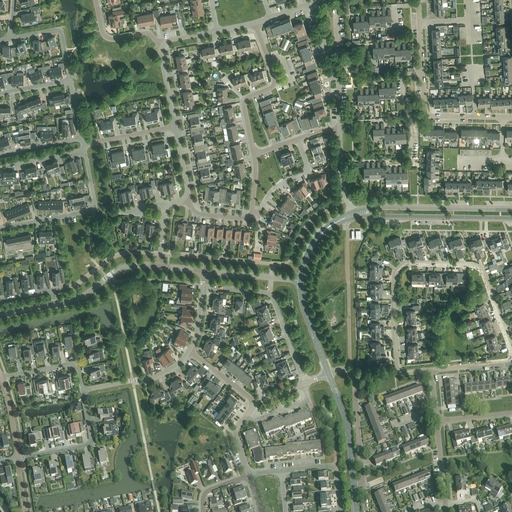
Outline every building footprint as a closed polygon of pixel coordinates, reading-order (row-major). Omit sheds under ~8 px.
[(442,7),(434,8),(435,14),(443,14),(442,9),(447,9),(447,6),(442,7)] [(33,24),(38,23),(36,17),(35,18),(34,14),(40,13),(39,7),(31,9),(32,13),(21,15),(22,21),(24,20),(25,25),(29,24),(30,25),(31,25),(32,25),(33,24)] [(202,8),(192,10),(193,15),(191,16),(192,19),(198,18),(197,15),(203,13),(202,8)] [(123,16),(122,10),(114,11),(112,12),(113,15),(108,16),(109,21),(120,19),(119,16),(123,16)] [(154,17),(157,16),(155,10),(152,11),(153,13),(148,14),(149,24),(155,23),(154,17)] [(175,12),(170,13),(170,15),(172,25),(178,24),(177,18),(180,17),(178,11),(175,12)] [(140,16),(139,13),(133,15),(135,21),(137,20),(139,26),(144,25),(142,15),(140,16)] [(124,22),(124,18),(120,19),(109,21),(111,26),(117,25),(117,28),(123,27),(123,24),(124,22)] [(275,35),(280,33),(290,29),(291,29),(294,28),(298,40),(295,41),(296,43),(297,43),(306,69),(303,70),(304,72),(307,71),(317,67),(307,39),(309,39),(303,22),(292,26),(290,18),(265,27),(269,37),(275,35)] [(440,36),(440,35),(440,32),(446,32),(446,25),(436,26),(436,30),(431,30),(432,37),(440,36)] [(496,33),(504,33),(504,26),(496,27),(496,32),(492,32),(492,34),(496,34),(496,33)] [(496,39),(504,39),(504,33),(496,33),(496,34),(496,38),(492,38),(492,41),(496,41),(496,39)] [(440,42),(440,41),(440,37),(444,37),(444,35),(440,35),(440,36),(432,37),(432,43),(440,42)] [(44,41),(46,50),(53,48),(53,46),(56,45),(55,41),(56,41),(55,37),(53,37),(53,36),(48,39),(48,40),(44,41)] [(243,40),(246,54),(249,54),(248,49),(251,48),(254,47),(253,41),(250,42),(250,39),(249,38),(247,38),(247,40),(243,40)] [(497,46),(505,45),(504,39),(496,39),(496,41),(497,45),(492,45),(493,47),(497,47),(497,46)] [(46,50),(44,41),(40,42),(40,40),(34,40),(34,41),(32,41),(33,46),(34,45),(34,49),(38,49),(38,51),(46,50)] [(246,54),(243,40),(240,41),(240,40),(237,40),(237,42),(238,44),(235,45),(236,51),(239,50),(243,50),(244,55),(246,54)] [(236,51),(235,45),(232,45),(232,43),(231,41),(229,42),(229,43),(226,44),(228,58),(231,57),(230,52),(234,52),(233,52),(236,51)] [(441,49),(441,48),(440,44),(444,43),(444,41),(440,41),(440,42),(432,43),(432,49),(441,49)] [(14,47),(15,56),(23,54),(22,52),(26,51),(25,47),(25,43),(23,43),(23,42),(17,45),(18,46),(14,47)] [(228,58),(226,44),(222,45),(222,43),(219,44),(220,45),(219,45),(220,48),(217,48),(218,54),(221,54),(225,53),(226,58),(228,58)] [(218,54),(217,48),(214,49),(214,46),(214,45),(211,45),(211,47),(208,48),(210,61),(213,61),(212,56),(216,55),(218,54)] [(494,51),(493,51),(493,53),(497,53),(497,52),(505,52),(505,45),(497,46),(497,47),(494,47),(494,51)] [(15,56),(14,47),(10,48),(9,46),(3,46),(3,47),(2,47),(3,51),(4,55),(8,55),(8,57),(15,56)] [(210,61),(208,48),(204,48),(204,47),(201,47),(202,49),(202,51),(199,52),(201,58),(203,57),(203,58),(207,57),(208,62),(210,61)] [(441,49),(432,49),(433,56),(441,55),(441,50),(445,50),(445,47),(441,48),(441,49)] [(177,63),(191,60),(190,58),(185,59),(185,55),(184,52),(178,53),(178,56),(176,57),(174,57),(175,60),(176,59),(177,63)] [(503,63),(511,63),(511,62),(511,60),(511,57),(503,57),(503,62),(499,62),(499,65),(503,64),(503,63)] [(181,71),(188,70),(187,67),(186,64),(191,63),(191,60),(177,63),(178,66),(176,67),(177,69),(178,69),(181,69),(181,71)] [(54,68),(56,76),(62,75),(61,69),(64,69),(63,63),(58,64),(59,67),(54,68)] [(56,76),(54,68),(50,69),(50,65),(45,66),(46,72),(49,72),(50,78),(56,76)] [(42,73),(46,72),(45,66),(38,68),(39,70),(35,72),(38,80),(44,78),(42,73)] [(254,68),(259,81),(262,80),(263,81),(265,80),(265,79),(264,77),(267,76),(265,70),(262,71),(258,72),(257,67),(254,68)] [(256,82),(259,81),(254,68),(252,69),(254,74),(251,75),(250,72),(247,74),(249,79),(251,78),(253,83),(254,85),(256,84),(256,82)] [(181,81),(194,78),(194,76),(189,77),(188,73),(188,70),(181,71),(182,74),(179,75),(178,75),(178,78),(180,77),(181,81)] [(249,79),(247,74),(244,74),(240,76),(239,71),(236,72),(241,85),(244,84),(245,85),(247,84),(247,83),(246,80),(249,79)] [(316,116),(326,113),(320,96),(325,94),(317,71),(307,75),(315,98),(310,99),(307,101),(308,103),(311,102),(316,114),(312,115),(313,115),(301,119),(299,116),(297,117),(299,120),(298,120),(302,130),(319,124),(316,116)] [(11,84),(17,84),(17,75),(13,75),(13,72),(6,73),(7,79),(11,78),(11,84)] [(32,82),(38,80),(35,72),(29,74),(32,82)] [(238,86),(241,85),(236,72),(234,72),(236,77),(232,79),(235,87),(236,88),(238,87),(238,86)] [(504,76),(504,77),(504,81),(500,81),(500,85),(509,84),(509,82),(511,82),(511,79),(511,76),(504,76)] [(185,89),(191,88),(191,85),(190,81),(195,80),(194,78),(181,81),(181,84),(180,85),(180,87),(182,87),(184,86),(185,89)] [(442,79),(434,80),(435,86),(436,86),(443,86),(443,80),(447,80),(447,78),(442,78),(442,79)] [(184,99),(198,96),(197,94),(192,94),(192,91),(191,88),(185,89),(185,92),(183,93),(182,93),(182,95),(183,95),(184,99)] [(58,95),(60,104),(70,102),(69,96),(64,97),(64,94),(58,95)] [(227,94),(213,94),(213,96),(218,96),(218,100),(218,103),(217,103),(217,105),(220,104),(220,103),(224,103),(224,100),(227,100),(228,100),(228,97),(227,97),(227,94)] [(49,106),(60,104),(58,95),(53,96),(53,99),(48,100),(49,106)] [(198,96),(184,99),(185,102),(183,102),(184,105),(185,105),(188,104),(188,107),(195,106),(194,103),(193,99),(198,98),(198,96)] [(34,100),(38,108),(41,106),(43,110),(48,108),(45,102),(42,103),(40,97),(34,100)] [(283,135),(300,129),(296,119),(295,116),(293,116),(294,120),(282,124),(279,125),(270,101),(273,99),(272,97),(269,98),(259,102),(270,131),(280,127),(283,135)] [(34,109),(38,108),(34,100),(29,102),(32,110),(33,113),(35,113),(34,109)] [(26,112),(32,110),(29,102),(23,104),(26,112)] [(23,104),(17,106),(20,112),(17,113),(16,113),(17,119),(18,123),(21,122),(20,118),(24,117),(23,114),(26,112),(23,104)] [(224,115),(233,113),(232,107),(225,108),(225,105),(219,106),(219,110),(223,109),(224,115)] [(151,112),(153,123),(154,123),(155,123),(156,122),(157,122),(158,121),(159,121),(158,117),(161,116),(159,108),(154,109),(155,112),(151,112)] [(153,123),(151,112),(148,113),(147,111),(142,112),(143,119),(146,119),(147,123),(148,123),(149,123),(150,124),(151,124),(152,123),(153,123)] [(191,123),(199,121),(198,116),(201,116),(201,112),(187,115),(188,120),(190,120),(191,123)] [(129,117),(131,128),(132,127),(133,127),(134,127),(135,126),(136,126),(136,125),(136,121),(139,120),(137,113),(132,114),(132,116),(129,117)] [(220,126),(222,125),(228,124),(228,121),(235,119),(233,113),(224,115),(225,118),(221,119),(221,121),(220,123),(220,126)] [(131,128),(129,117),(125,117),(125,115),(120,116),(121,124),(124,123),(125,127),(126,128),(127,128),(128,128),(129,128),(130,128),(131,128)] [(107,121),(109,132),(110,132),(111,132),(112,131),(113,131),(113,130),(114,130),(113,125),(116,125),(115,117),(110,118),(110,120),(107,121)] [(72,119),(68,120),(62,120),(62,135),(68,135),(68,131),(70,131),(71,133),(75,132),(72,119)] [(109,132),(107,121),(103,122),(103,120),(97,121),(99,128),(102,128),(103,132),(104,132),(105,132),(106,132),(107,132),(108,132),(109,132)] [(191,132),(204,129),(203,126),(200,126),(199,121),(191,123),(191,126),(190,127),(191,132)] [(228,134),(237,132),(236,126),(229,127),(228,124),(222,125),(223,129),(226,128),(228,134)] [(40,139),(47,139),(46,126),(37,127),(37,133),(40,133),(40,139)] [(56,126),(46,126),(47,139),(53,139),(53,133),(56,132),(56,126)] [(23,130),(26,143),(31,142),(30,139),(32,138),(32,139),(36,138),(35,132),(30,133),(30,129),(23,130)] [(194,140),(203,138),(202,133),(205,133),(204,129),(191,132),(192,137),(193,137),(194,140)] [(20,144),(26,143),(23,130),(18,131),(19,135),(13,136),(14,142),(18,142),(18,141),(19,141),(20,144)] [(1,139),(5,147),(10,145),(8,139),(11,138),(9,132),(4,134),(5,137),(1,139)] [(226,144),(232,142),(231,139),(238,138),(237,132),(228,134),(229,140),(224,140),(225,144),(226,144)] [(456,132),(450,132),(450,140),(451,140),(451,143),(455,143),(455,144),(457,144),(457,140),(458,140),(458,133),(456,133),(456,132)] [(194,149),(207,146),(207,143),(204,143),(203,138),(194,140),(195,143),(193,144),(194,149)] [(313,153),(322,150),(320,144),(319,145),(318,140),(311,143),(312,147),(311,148),(313,153)] [(229,153),(231,152),(241,150),(240,144),(233,146),(232,142),(226,144),(227,147),(228,147),(229,153)] [(165,149),(165,148),(164,143),(158,144),(160,154),(161,154),(161,156),(170,155),(169,149),(165,149)] [(152,160),(158,159),(157,155),(160,154),(158,144),(152,145),(153,152),(150,152),(152,160)] [(197,157),(206,155),(205,150),(208,150),(207,146),(194,149),(195,154),(197,154),(197,157)] [(138,149),(140,159),(143,158),(144,161),(146,160),(147,162),(150,162),(148,154),(145,154),(144,148),(138,149)] [(137,160),(140,159),(138,149),(132,150),(133,157),(130,157),(132,164),(135,164),(135,163),(137,162),(137,160)] [(427,151),(427,158),(435,158),(435,157),(435,153),(439,153),(439,150),(435,150),(435,151),(435,149),(430,149),(430,151),(427,151)] [(227,159),(228,163),(236,161),(235,158),(242,156),(241,150),(231,152),(229,153),(230,159),(227,159)] [(322,150),(313,153),(315,159),(316,158),(318,163),(324,160),(322,156),(324,155),(322,150)] [(125,161),(126,165),(129,165),(128,157),(125,157),(124,151),(118,152),(120,162),(125,161)] [(116,163),(120,162),(118,152),(111,153),(113,160),(110,160),(111,168),(117,167),(116,163)] [(285,154),(289,163),(294,161),(294,159),(297,158),(294,152),(291,153),(291,152),(285,154)] [(283,165),(289,163),(285,154),(280,156),(280,157),(277,158),(280,165),(283,164),(283,165)] [(197,166),(211,163),(210,160),(207,161),(206,155),(197,157),(198,160),(196,161),(197,166)] [(82,172),(80,159),(76,159),(76,162),(74,163),(73,159),(67,161),(68,162),(65,163),(66,168),(70,167),(72,172),(78,169),(79,173),(82,172)] [(59,167),(57,161),(51,163),(55,172),(56,175),(65,172),(62,166),(59,167)] [(234,165),(235,171),(244,169),(243,163),(236,164),(236,161),(228,163),(229,166),(234,165)] [(51,173),(55,172),(51,163),(46,166),(48,171),(45,172),(47,178),(52,176),(51,173)] [(201,174),(209,172),(208,167),(211,167),(211,163),(197,166),(198,171),(200,171),(201,174)] [(32,176),(37,175),(43,174),(42,168),(38,169),(37,170),(36,166),(30,168),(32,176)] [(32,176),(30,168),(25,169),(26,172),(24,172),(24,171),(20,172),(22,179),(27,178),(27,180),(33,179),(32,176)] [(244,169),(235,171),(236,177),(233,177),(233,181),(240,180),(239,176),(246,175),(244,169)] [(0,184),(10,184),(9,172),(3,172),(3,178),(0,178),(0,184)] [(9,172),(10,184),(19,184),(19,178),(16,178),(16,172),(9,172)] [(209,172),(201,174),(202,178),(200,178),(201,183),(214,181),(213,177),(210,178),(209,172)] [(316,178),(319,187),(329,183),(325,173),(321,175),(322,176),(316,178)] [(166,183),(168,193),(170,193),(171,191),(174,191),(173,184),(176,184),(174,176),(171,176),(171,178),(169,179),(170,182),(166,183)] [(319,187),(316,178),(311,180),(310,179),(307,180),(309,183),(311,188),(313,187),(314,189),(319,187)] [(472,190),(472,185),(470,185),(470,182),(465,182),(465,178),(463,178),(463,182),(464,182),(464,191),(470,191),(470,190),(472,190)] [(168,193),(166,183),(162,184),(161,180),(159,181),(159,179),(155,180),(157,188),(160,187),(161,193),(164,193),(165,194),(168,193)] [(145,187),(147,197),(150,197),(151,195),(153,195),(152,188),(155,188),(154,180),(151,180),(151,183),(149,184),(149,186),(145,187)] [(303,184),(298,188),(304,195),(308,192),(306,189),(308,187),(307,184),(305,182),(302,184),(303,184)] [(147,197),(145,187),(141,188),(141,184),(135,185),(136,192),(139,191),(141,197),(144,197),(145,198),(147,197)] [(125,191),(127,201),(130,201),(130,199),(133,199),(132,192),(135,192),(133,185),(128,186),(129,190),(125,191)] [(127,201),(125,191),(121,192),(120,187),(115,188),(116,196),(119,195),(120,201),(123,201),(124,202),(127,201)] [(213,199),(214,191),(209,190),(209,187),(205,187),(204,200),(210,201),(210,199),(213,199)] [(222,202),(223,188),(219,188),(219,191),(214,191),(213,199),(216,200),(216,201),(222,202)] [(230,201),(231,192),(226,192),(226,189),(223,188),(222,202),(227,203),(227,201),(230,201)] [(304,195),(298,188),(296,190),(295,189),(290,192),(292,195),(296,199),(298,197),(299,199),(304,195)] [(231,192),(230,201),(234,201),(234,203),(239,204),(240,190),(237,190),(236,193),(231,192)] [(291,208),(294,211),(298,206),(293,202),(294,200),(291,196),(288,194),(286,197),(287,198),(284,202),(291,208)] [(78,197),(80,205),(85,204),(85,201),(86,201),(87,201),(90,201),(89,195),(78,197)] [(74,206),(80,205),(78,197),(67,199),(69,205),(72,204),(74,203),(74,206)] [(290,215),(294,211),(291,208),(284,202),(280,207),(279,206),(277,208),(280,210),(284,213),(285,211),(290,215)] [(22,206),(25,214),(31,212),(28,203),(22,206)] [(20,216),(25,214),(22,206),(16,208),(20,216)] [(14,218),(20,216),(16,208),(11,210),(14,218)] [(8,220),(14,218),(11,210),(5,212),(8,220)] [(281,223),(285,225),(287,220),(282,217),(283,215),(279,212),(276,211),(274,213),(275,214),(273,219),(281,223)] [(282,230),(285,225),(281,223),(273,219),(270,224),(269,224),(268,227),(271,228),(274,229),(275,227),(282,230)] [(129,240),(131,223),(128,223),(128,221),(122,221),(121,231),(127,232),(126,237),(127,237),(127,240),(129,240)] [(139,233),(138,242),(142,242),(143,225),(140,224),(140,223),(134,222),(133,232),(139,233)] [(186,239),(186,235),(187,225),(187,223),(184,222),(184,224),(178,224),(177,236),(181,236),(181,239),(186,239)] [(154,237),(156,226),(152,226),(153,224),(147,223),(145,234),(151,234),(151,237),(154,237)] [(195,235),(196,226),(196,224),(193,223),(193,225),(187,225),(186,235),(191,235),(190,240),(195,240),(195,235)] [(203,241),(205,225),(202,224),(202,226),(196,226),(195,235),(200,236),(199,241),(203,241)] [(213,237),(214,227),(208,227),(209,225),(205,225),(203,241),(208,242),(208,237),(213,237)] [(222,238),(223,228),(217,228),(218,226),(214,226),(214,227),(213,237),(212,242),(217,243),(217,238),(222,238)] [(231,239),(232,229),(226,229),(227,227),(223,226),(223,228),(222,238),(221,243),(226,244),(226,239),(231,239)] [(240,240),(241,230),(235,230),(235,228),(232,227),(232,229),(231,239),(230,244),(231,244),(230,247),(233,247),(234,244),(235,245),(235,240),(240,240)] [(241,228),(241,230),(240,240),(239,245),(240,245),(239,249),(240,249),(241,247),(242,247),(242,245),(244,245),(244,241),(249,241),(250,231),(244,231),(244,229),(241,228)] [(268,233),(267,239),(276,240),(276,238),(280,238),(280,233),(270,230),(267,230),(267,233),(268,233)] [(351,230),(351,237),(354,237),(354,238),(361,238),(360,230),(354,230),(351,230)] [(46,231),(46,240),(46,243),(55,243),(55,237),(52,237),(52,231),(46,231)] [(32,244),(34,244),(34,236),(31,236),(30,234),(6,239),(7,241),(4,242),(6,254),(16,252),(16,250),(23,248),(23,251),(33,249),(32,244)] [(394,238),(401,257),(404,255),(402,250),(401,250),(400,246),(403,245),(406,244),(404,239),(401,240),(400,235),(397,236),(397,237),(394,238)] [(414,237),(420,255),(423,254),(420,247),(426,244),(423,236),(420,237),(420,235),(417,236),(414,237)] [(435,239),(439,252),(439,253),(441,252),(441,251),(442,251),(440,247),(444,246),(444,245),(446,245),(444,238),(441,239),(440,236),(437,237),(438,238),(435,239)] [(454,238),(461,258),(465,257),(462,251),(460,247),(464,246),(464,245),(465,244),(464,239),(462,240),(460,236),(454,238)] [(474,238),(479,252),(482,251),(481,247),(484,246),(484,247),(487,246),(484,239),(482,240),(480,236),(474,238)] [(495,239),(499,253),(502,252),(501,249),(503,248),(507,250),(509,246),(507,238),(504,237),(504,240),(502,240),(500,237),(499,236),(499,237),(498,238),(495,239)] [(418,256),(420,255),(414,237),(410,239),(408,240),(411,250),(415,249),(418,256)] [(401,257),(394,238),(391,240),(390,238),(387,239),(391,249),(394,248),(396,252),(395,252),(397,258),(401,257)] [(458,259),(461,258),(454,238),(448,240),(449,244),(447,245),(449,250),(451,249),(452,250),(455,249),(456,253),(458,259)] [(481,258),(479,252),(474,238),(468,240),(470,244),(467,245),(469,252),(475,249),(477,253),(475,254),(477,259),(481,258)] [(275,246),(276,240),(267,239),(266,245),(265,244),(264,248),(269,248),(269,252),(272,252),(273,246),(275,246)] [(431,241),(430,239),(428,240),(429,244),(427,245),(428,248),(431,247),(432,250),(435,249),(436,253),(439,252),(435,239),(431,241)] [(500,255),(499,253),(495,239),(491,240),(490,240),(489,240),(489,241),(488,241),(492,251),(495,250),(498,256),(500,255)] [(370,270),(383,270),(383,267),(379,267),(379,263),(382,263),(382,260),(378,260),(378,256),(371,257),(372,263),(369,263),(369,267),(370,267),(370,270)] [(505,276),(511,272),(511,266),(509,267),(508,264),(498,267),(499,271),(503,270),(505,276)] [(61,282),(65,281),(62,268),(59,268),(59,272),(53,272),(53,283),(59,283),(59,279),(61,279),(61,282)] [(381,275),(385,274),(385,270),(383,270),(370,270),(370,273),(369,273),(368,274),(368,280),(371,280),(378,280),(378,277),(379,277),(379,273),(381,273),(381,275)] [(49,279),(48,276),(47,271),(43,271),(44,275),(37,275),(37,286),(43,286),(43,282),(46,282),(46,285),(50,284),(49,279)] [(29,278),(27,278),(27,272),(22,276),(22,278),(22,289),(28,289),(28,285),(30,285),(31,288),(34,287),(32,274),(28,274),(29,278)] [(417,286),(417,283),(417,274),(413,274),(413,272),(409,272),(408,280),(411,280),(411,283),(412,283),(412,286),(417,286)] [(511,272),(505,276),(507,281),(503,283),(504,285),(511,282),(511,272)] [(417,274),(417,283),(422,283),(422,287),(425,287),(425,286),(425,284),(426,273),(421,273),(421,274),(417,274)] [(429,284),(434,284),(434,274),(430,274),(430,273),(426,273),(425,284),(425,286),(428,286),(429,286),(429,284)] [(434,274),(434,284),(437,284),(437,287),(443,287),(443,273),(439,273),(439,274),(434,274)] [(446,284),(451,284),(452,274),(447,274),(447,273),(443,273),(443,287),(446,287),(446,284)] [(452,274),(451,284),(457,284),(457,285),(463,285),(463,281),(463,273),(456,273),(456,275),(452,274)] [(15,291),(19,290),(16,277),(13,277),(13,281),(6,281),(7,292),(12,292),(12,288),(15,288),(15,291)] [(378,283),(378,280),(371,280),(371,283),(369,283),(369,287),(370,287),(370,290),(383,290),(383,283),(378,283)] [(192,295),(192,288),(186,288),(187,285),(179,284),(179,289),(180,290),(182,290),(181,294),(192,295)] [(383,293),(383,290),(370,290),(370,293),(369,293),(369,297),(372,297),(372,300),(378,300),(379,297),(381,296),(381,293),(383,293)] [(191,301),(192,295),(181,294),(181,298),(178,297),(178,300),(177,300),(176,303),(185,304),(185,301),(191,301)] [(213,299),(213,303),(222,304),(223,298),(226,299),(227,295),(220,294),(220,298),(218,298),(217,296),(213,299)] [(476,311),(485,308),(483,304),(485,303),(482,297),(475,299),(477,305),(474,306),(476,311)] [(244,314),(245,307),(242,306),(243,301),(236,300),(235,310),(239,311),(239,314),(244,314)] [(371,303),(371,310),(389,309),(389,305),(382,305),(382,307),(379,307),(379,303),(378,303),(378,300),(372,300),(369,300),(369,303),(371,303)] [(259,315),(268,312),(266,305),(261,307),(259,301),(252,304),(255,312),(257,311),(259,315)] [(222,304),(213,303),(212,307),(215,310),(216,309),(218,310),(218,313),(224,314),(225,308),(222,307),(222,304)] [(181,315),(191,316),(192,310),(186,309),(187,306),(178,305),(178,308),(182,309),(181,315)] [(406,316),(416,315),(415,310),(418,310),(419,308),(419,305),(413,306),(413,307),(404,308),(404,312),(406,312),(406,316)] [(482,318),(489,315),(488,311),(486,312),(485,308),(476,311),(478,316),(481,315),(482,318)] [(372,319),(379,319),(379,316),(380,316),(380,312),(382,312),(382,314),(389,314),(389,309),(371,310),(371,316),(371,319),(372,319)] [(260,326),(262,325),(267,324),(265,320),(271,318),(268,312),(259,315),(260,319),(258,320),(260,326)] [(191,322),(191,316),(181,315),(181,321),(178,321),(177,324),(185,325),(185,322),(191,322)] [(210,324),(220,325),(220,322),(223,321),(224,316),(218,315),(217,319),(215,319),(214,317),(211,320),(210,324)] [(405,325),(413,324),(420,324),(420,322),(418,320),(416,320),(416,315),(406,316),(406,320),(405,320),(405,325)] [(482,327),(491,324),(489,320),(491,320),(489,315),(482,318),(477,320),(477,321),(480,322),(482,327)] [(371,329),(384,329),(384,326),(380,326),(380,322),(379,322),(379,319),(372,319),(372,322),(371,322),(371,329)] [(219,328),(220,325),(210,324),(210,328),(213,331),(214,330),(216,331),(215,334),(221,336),(223,329),(219,328)] [(407,333),(417,333),(416,327),(413,327),(413,324),(405,325),(406,329),(407,329),(407,333)] [(488,334),(495,332),(493,327),(492,328),(491,324),(482,327),(484,332),(487,331),(488,334)] [(262,335),(271,332),(269,326),(263,328),(262,325),(260,326),(255,328),(257,333),(260,331),(262,335)] [(177,336),(186,341),(189,335),(183,332),(185,329),(179,327),(176,326),(175,328),(177,329),(176,331),(178,333),(177,336)] [(372,339),(379,339),(379,336),(380,336),(380,332),(384,332),(384,329),(371,329),(371,336),(372,336),(372,339)] [(75,341),(74,332),(73,332),(74,333),(71,333),(71,332),(68,333),(69,335),(64,336),(66,347),(71,346),(71,345),(73,344),(72,340),(75,340),(75,341)] [(262,345),(268,342),(267,340),(274,337),(271,332),(262,335),(263,339),(260,340),(262,345)] [(417,341),(417,338),(421,337),(421,332),(417,333),(407,333),(407,337),(406,337),(406,342),(414,341),(417,341)] [(487,343),(497,340),(495,336),(497,336),(495,332),(488,334),(489,337),(486,338),(487,343)] [(91,346),(101,344),(100,344),(99,341),(100,341),(100,338),(96,339),(95,335),(85,337),(85,341),(87,341),(87,343),(91,343),(92,345),(91,346)] [(183,347),(186,341),(177,336),(175,340),(171,338),(168,342),(170,343),(176,347),(178,344),(183,347)] [(205,344),(213,348),(215,344),(218,345),(220,339),(214,338),(213,341),(211,340),(210,339),(206,341),(205,344)] [(43,339),(40,340),(34,341),(35,347),(37,347),(39,355),(43,354),(43,352),(45,352),(45,348),(47,348),(48,349),(46,339),(46,340),(43,340),(43,339)] [(371,349),(384,349),(384,346),(380,346),(380,342),(379,342),(379,339),(372,339),(372,342),(371,342),(371,349)] [(497,340),(487,343),(489,348),(488,349),(488,350),(488,352),(489,353),(494,351),(494,350),(501,348),(499,344),(498,344),(497,340)] [(63,351),(61,341),(61,342),(58,342),(58,341),(55,342),(56,345),(52,346),(54,357),(58,356),(58,355),(60,354),(60,350),(62,350),(63,351)] [(408,350),(418,350),(418,344),(414,344),(414,341),(406,342),(407,346),(408,346),(408,350)] [(268,352),(278,348),(275,343),(269,345),(268,342),(262,345),(263,350),(267,348),(268,352)] [(19,352),(18,343),(17,343),(18,344),(15,344),(15,343),(12,344),(13,346),(8,347),(10,358),(15,357),(15,355),(17,355),(16,351),(19,351),(19,352)] [(34,354),(32,344),(32,345),(30,345),(29,344),(27,345),(28,349),(23,349),(25,360),(30,359),(30,358),(32,357),(31,354),(34,353),(34,354)] [(212,351),(213,348),(205,344),(203,348),(205,352),(207,351),(208,352),(207,355),(212,358),(216,353),(212,351)] [(162,353),(168,361),(174,358),(170,353),(173,351),(169,345),(166,347),(168,349),(162,353)] [(102,350),(101,350),(100,350),(99,348),(100,347),(91,349),(92,349),(93,352),(89,352),(90,355),(88,355),(89,360),(100,358),(104,358),(102,350)] [(168,361),(162,353),(159,348),(156,350),(157,353),(153,356),(157,362),(160,360),(163,365),(168,361)] [(278,348),(268,352),(266,353),(268,357),(264,360),(265,363),(274,359),(273,357),(280,354),(278,348)] [(384,349),(371,349),(371,356),(373,356),(373,360),(378,360),(378,359),(386,358),(386,355),(380,355),(380,352),(384,352),(384,349)] [(418,350),(408,350),(409,355),(407,355),(408,359),(415,359),(415,360),(421,359),(421,356),(420,355),(418,355),(418,350)] [(226,368),(232,361),(233,358),(229,355),(230,354),(228,352),(222,360),(224,361),(222,364),(226,368)] [(144,354),(143,354),(143,355),(142,355),(142,356),(141,356),(141,357),(141,358),(141,359),(141,360),(143,360),(145,370),(151,368),(150,362),(153,362),(151,353),(144,354)] [(279,369),(288,366),(286,359),(281,361),(280,359),(274,361),(275,362),(274,363),(275,365),(277,366),(277,365),(279,369)] [(230,371),(236,364),(232,361),(226,368),(230,371)] [(238,365),(240,362),(239,361),(236,364),(230,371),(234,374),(240,367),(238,365)] [(92,366),(93,370),(90,370),(91,372),(89,373),(90,377),(93,377),(93,380),(99,379),(99,376),(101,375),(100,371),(105,370),(103,363),(92,366)] [(189,369),(196,376),(198,373),(201,376),(205,370),(200,367),(197,370),(196,368),(196,366),(191,367),(189,369)] [(288,366),(279,369),(280,373),(278,374),(280,380),(287,378),(285,374),(291,372),(288,366)] [(238,377),(243,371),(244,370),(240,367),(234,374),(238,377)] [(193,378),(196,376),(189,369),(186,372),(186,377),(188,377),(189,378),(187,381),(191,386),(196,381),(193,378)] [(242,381),(247,374),(243,371),(238,377),(238,378),(242,381)] [(64,376),(66,386),(72,385),(71,382),(74,382),(72,372),(66,373),(67,376),(64,376)] [(262,386),(269,383),(265,374),(261,375),(260,373),(255,375),(257,382),(260,381),(262,386)] [(247,374),(242,381),(246,384),(252,377),(247,374)] [(63,387),(66,386),(64,376),(58,377),(59,380),(56,380),(58,390),(64,389),(63,387)] [(489,382),(488,382),(484,383),(483,376),(481,376),(481,383),(483,383),(484,391),(490,391),(489,382)] [(501,379),(500,379),(496,379),(496,376),(493,376),(494,380),(495,380),(495,381),(496,388),(502,388),(501,379)] [(507,378),(506,378),(503,378),(502,376),(500,376),(500,379),(501,379),(502,388),(508,387),(507,378)] [(208,391),(213,383),(209,380),(210,379),(207,377),(202,383),(205,385),(203,387),(208,391)] [(44,390),(42,380),(39,381),(39,378),(33,379),(36,395),(39,394),(39,391),(44,390)] [(42,380),(44,390),(47,390),(48,392),(54,391),(52,381),(49,382),(48,379),(42,380)] [(174,381),(179,389),(182,387),(184,390),(189,386),(186,381),(182,383),(181,382),(182,380),(177,379),(174,381)] [(454,386),(453,385),(453,382),(456,381),(456,379),(453,379),(453,380),(444,381),(445,387),(454,386)] [(495,381),(490,382),(490,379),(487,379),(488,382),(489,382),(490,391),(496,390),(496,388),(495,381)] [(483,383),(481,383),(478,383),(477,380),(475,381),(475,384),(477,384),(478,392),(484,391),(483,383)] [(26,394),(32,393),(30,384),(25,385),(24,382),(23,383),(23,381),(19,383),(18,384),(18,385),(17,385),(19,389),(20,393),(26,392),(26,394)] [(176,390),(179,389),(174,381),(171,382),(169,387),(171,387),(172,389),(169,391),(171,397),(175,396),(174,393),(176,392),(176,390)] [(477,384),(475,384),(472,384),(471,381),(469,381),(469,384),(470,384),(471,393),(478,392),(477,384)] [(470,384),(469,384),(465,385),(465,382),(462,382),(463,385),(464,385),(465,394),(471,393),(470,384)] [(213,383),(208,391),(206,393),(213,398),(217,393),(221,388),(218,386),(218,387),(213,383)] [(454,393),(454,392),(454,388),(457,387),(457,385),(453,385),(454,386),(445,387),(446,394),(454,393)] [(416,395),(415,396),(417,399),(419,398),(418,395),(422,393),(420,386),(414,388),(416,395)] [(156,389),(159,397),(161,402),(171,398),(168,392),(164,393),(163,391),(164,389),(160,387),(156,389)] [(412,397),(415,396),(416,395),(414,388),(408,390),(410,397),(409,398),(410,401),(413,400),(412,397)] [(154,399),(159,397),(156,389),(153,390),(151,394),(152,395),(153,396),(149,398),(151,405),(155,404),(154,399)] [(406,399),(409,398),(410,397),(408,390),(402,393),(404,400),(403,400),(405,403),(407,403),(406,399)] [(455,399),(455,398),(455,394),(458,394),(457,391),(454,392),(454,393),(446,394),(446,400),(455,399)] [(400,401),(403,400),(404,400),(402,393),(396,395),(398,402),(397,402),(399,406),(401,405),(400,401)] [(193,395),(188,401),(191,403),(194,400),(197,397),(193,395)] [(228,401),(234,405),(237,401),(230,395),(226,400),(228,401)] [(394,404),(397,402),(398,402),(396,395),(390,397),(392,404),(391,404),(393,408),(395,407),(394,404)] [(388,406),(391,404),(392,404),(390,397),(384,399),(386,406),(385,406),(387,410),(389,409),(388,406)] [(455,399),(446,400),(447,406),(456,405),(455,400),(458,400),(458,397),(455,398),(455,399)] [(232,410),(235,406),(234,405),(228,401),(226,400),(226,399),(223,403),(225,405),(232,410)] [(228,414),(232,410),(225,405),(221,409),(228,414)] [(374,411),(375,412),(378,411),(377,409),(374,410),(372,405),(365,408),(367,414),(374,411)] [(106,410),(106,411),(97,413),(98,417),(100,417),(100,419),(104,419),(104,421),(104,422),(114,420),(113,420),(112,417),(113,417),(111,408),(106,410)] [(225,418),(228,414),(221,409),(218,413),(225,418)] [(312,423),(311,420),(308,410),(282,420),(281,418),(261,425),(265,435),(270,433),(271,436),(275,435),(274,432),(283,429),(284,432),(286,431),(286,433),(289,432),(287,429),(296,426),(297,429),(301,427),(300,424),(309,421),(310,424),(312,423)] [(225,418),(218,413),(216,411),(213,414),(213,415),(215,417),(222,422),(225,418)] [(376,416),(375,412),(374,411),(367,414),(369,420),(376,417),(377,418),(380,417),(380,415),(376,416)] [(378,422),(377,418),(376,417),(369,420),(371,426),(379,423),(379,424),(383,423),(382,421),(378,422)] [(74,427),(76,436),(82,435),(81,433),(84,432),(82,422),(76,423),(77,426),(74,427)] [(105,424),(106,428),(104,428),(104,430),(103,431),(104,435),(111,434),(111,437),(118,436),(115,422),(105,424)] [(381,428),(379,424),(379,423),(371,426),(374,432),(381,429),(381,430),(385,429),(384,427),(381,428)] [(73,437),(76,436),(74,427),(68,428),(69,430),(66,431),(68,441),(73,440),(73,437)] [(511,429),(511,430),(511,427),(503,428),(506,440),(509,439),(508,436),(511,435),(511,438),(511,429)] [(310,437),(310,440),(311,443),(301,444),(301,441),(297,441),(297,445),(288,445),(287,442),(285,442),(285,446),(285,448),(261,451),(253,428),(247,430),(248,433),(243,435),(249,451),(252,450),(254,457),(254,459),(253,460),(253,461),(254,462),(254,463),(255,463),(256,464),(257,464),(258,464),(259,463),(260,462),(262,462),(262,461),(287,459),(287,456),(321,453),(320,442),(315,443),(315,440),(312,440),(312,437),(310,437)] [(504,440),(506,440),(503,428),(496,430),(497,434),(494,435),(496,442),(499,441),(498,438),(503,437),(504,440)] [(54,441),(52,431),(49,431),(49,429),(43,430),(45,440),(48,439),(49,442),(54,441)] [(383,434),(381,430),(381,429),(374,432),(376,438),(383,435),(384,436),(387,435),(386,433),(383,434)] [(496,442),(494,435),(491,436),(490,429),(482,431),(485,440),(487,439),(488,440),(489,441),(491,441),(491,440),(492,440),(493,442),(496,442)] [(52,431),(54,441),(57,440),(58,443),(64,442),(62,432),(59,432),(58,430),(52,431)] [(0,452),(8,450),(7,443),(8,442),(6,431),(7,436),(0,437),(0,452)] [(475,444),(473,437),(470,438),(468,431),(461,433),(464,444),(467,443),(466,440),(470,439),(472,445),(475,444)] [(485,442),(485,440),(482,431),(475,432),(476,436),(473,437),(475,444),(478,443),(477,441),(482,439),(483,442),(485,442)] [(458,433),(458,432),(453,433),(455,439),(452,440),(454,448),(457,448),(456,443),(461,442),(462,445),(464,445),(464,444),(461,433),(458,433)] [(40,433),(34,434),(28,435),(28,437),(29,442),(29,446),(30,446),(30,447),(31,447),(35,447),(36,446),(36,443),(41,442),(40,433)] [(385,440),(384,436),(383,435),(376,438),(378,444),(385,441),(385,442),(389,441),(388,439),(385,440)] [(419,441),(422,448),(428,446),(426,439),(426,438),(425,435),(423,435),(424,439),(420,440),(419,441)] [(419,441),(420,440),(419,437),(417,438),(418,441),(415,443),(413,443),(416,450),(422,448),(419,441)] [(413,443),(415,443),(413,439),(411,440),(412,444),(409,445),(408,445),(411,453),(416,450),(413,443)] [(408,445),(409,445),(408,441),(405,442),(407,446),(402,448),(404,455),(411,453),(408,445)] [(391,452),(394,459),(400,457),(397,450),(398,450),(396,446),(394,447),(396,450),(392,452),(391,452)] [(391,452),(392,452),(391,448),(388,449),(390,453),(386,454),(385,454),(388,462),(394,459),(391,452)] [(385,454),(386,454),(385,451),(382,451),(384,455),(380,456),(379,457),(382,464),(388,462),(385,454)] [(100,464),(107,463),(105,452),(100,453),(100,454),(98,455),(99,458),(96,458),(96,457),(95,457),(97,465),(97,464),(100,463),(100,464)] [(379,457),(380,456),(379,453),(376,454),(378,457),(373,459),(376,466),(382,464),(379,457)] [(229,463),(232,462),(230,456),(226,457),(228,460),(222,463),(225,473),(232,471),(229,463)] [(95,470),(94,468),(93,459),(92,459),(92,460),(90,461),(89,459),(87,459),(87,458),(82,459),(84,469),(85,469),(85,472),(89,471),(95,470)] [(77,472),(78,472),(76,462),(75,462),(76,463),(73,463),(72,460),(70,460),(70,459),(65,460),(67,470),(71,469),(72,473),(75,473),(75,472),(77,471),(77,472)] [(195,475),(198,473),(194,462),(190,464),(193,472),(187,474),(191,485),(197,482),(195,475)] [(61,478),(62,478),(60,468),(59,468),(59,469),(57,469),(56,465),(54,466),(53,465),(49,465),(51,476),(55,475),(56,479),(58,478),(58,477),(61,477),(61,478)] [(211,467),(205,469),(205,470),(201,471),(203,476),(207,475),(208,479),(215,477),(211,467)] [(14,488),(12,477),(11,477),(9,469),(0,470),(0,476),(2,485),(13,483),(14,488)] [(34,486),(40,485),(42,484),(42,483),(45,483),(45,484),(43,474),(43,471),(38,472),(37,470),(33,471),(35,481),(33,481),(34,486)] [(425,481),(424,482),(425,485),(427,484),(426,481),(431,479),(428,472),(422,474),(425,481)] [(307,478),(306,474),(292,475),(292,481),(290,481),(290,486),(300,485),(300,479),(307,478)] [(420,483),(424,482),(425,481),(422,474),(416,476),(419,484),(418,484),(419,487),(421,487),(420,483)] [(456,486),(465,485),(464,478),(467,478),(467,475),(460,476),(460,478),(455,479),(456,486)] [(414,485),(418,484),(419,484),(416,476),(410,479),(413,486),(412,486),(413,490),(415,489),(414,485)] [(408,488),(412,486),(413,486),(410,479),(404,481),(407,488),(406,489),(407,492),(409,491),(408,488)] [(491,491),(496,484),(490,480),(487,485),(484,483),(482,486),(485,488),(485,487),(491,491)] [(321,491),(331,491),(330,484),(324,484),(324,481),(317,482),(317,487),(320,487),(321,491)] [(402,490),(406,489),(407,488),(404,481),(398,483),(401,491),(400,491),(401,494),(403,494),(402,490)] [(396,492),(400,491),(401,491),(398,483),(392,486),(395,493),(394,493),(395,497),(398,496),(396,492)] [(496,484),(491,491),(497,495),(502,488),(496,484)] [(465,485),(456,486),(457,493),(466,492),(465,485)] [(234,497),(245,493),(244,490),(243,490),(243,488),(237,490),(236,487),(228,489),(230,495),(233,494),(234,497)] [(301,491),(308,491),(308,487),(293,488),(294,494),(291,494),(292,499),(302,498),(301,491)] [(384,498),(384,499),(388,498),(387,495),(383,497),(382,494),(387,492),(386,489),(383,490),(383,489),(378,491),(379,493),(374,495),(376,501),(384,498)] [(192,500),(193,493),(182,491),(181,498),(192,500)] [(320,502),(330,501),(330,495),(324,495),(324,492),(316,493),(317,498),(320,498),(320,502)] [(247,496),(245,493),(234,497),(235,499),(233,500),(234,506),(241,503),(240,500),(246,498),(245,496),(247,496)] [(210,508),(218,507),(223,506),(222,502),(217,502),(216,498),(210,499),(210,503),(209,503),(210,508)] [(386,503),(384,499),(384,498),(376,501),(379,507),(386,504),(387,505),(390,504),(389,501),(386,503)] [(144,502),(145,511),(151,511),(151,508),(154,507),(152,500),(144,502)] [(302,504),(309,504),(309,500),(294,501),(295,507),(293,507),(293,511),(303,511),(302,504)] [(139,511),(145,511),(144,502),(143,501),(138,503),(135,504),(136,511),(139,510),(139,511)] [(330,501),(320,502),(321,507),(318,507),(318,511),(320,511),(326,511),(325,509),(331,508),(330,501)]
